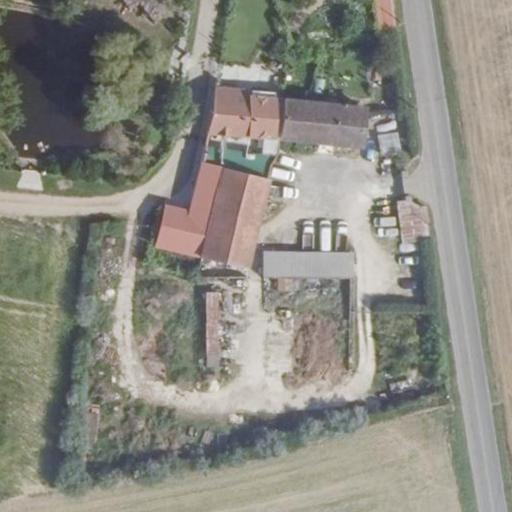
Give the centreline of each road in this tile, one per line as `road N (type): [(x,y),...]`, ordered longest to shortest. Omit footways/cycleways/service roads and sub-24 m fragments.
road 1 (tertiary): [(493,511),(488,380),(457,293),(413,0)]
road 2 (track): [(0,204),(118,206),(148,201),(172,184),(196,97),(209,0)]
